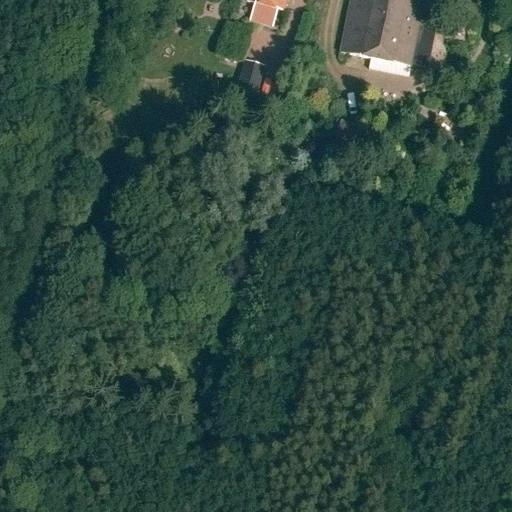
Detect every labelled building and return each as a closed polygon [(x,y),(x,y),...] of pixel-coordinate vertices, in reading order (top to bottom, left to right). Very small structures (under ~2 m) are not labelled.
[(248,0),(248,4),(254,5),(249,24),(272,30),(277,12),(284,13),(287,0),(248,0)] [(350,0),(340,55),(410,69),(410,67),(428,71),(436,31),(418,27),(423,0),(350,0)] [(253,33),(226,26),(221,45),(248,51),(253,33)] [(244,62),(236,90),(257,96),(265,68),(244,62)] [(385,138),(343,125),(334,155),(377,167),(385,138)]
